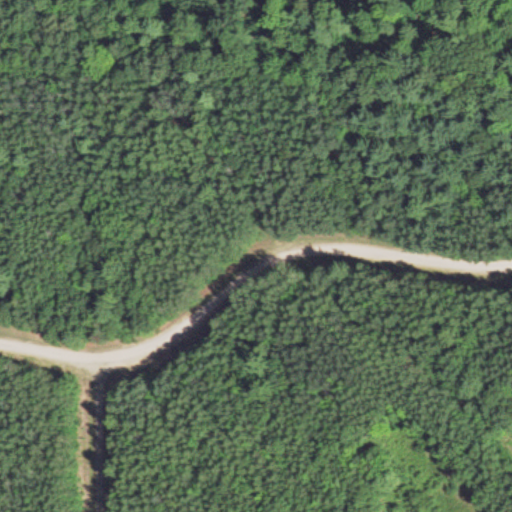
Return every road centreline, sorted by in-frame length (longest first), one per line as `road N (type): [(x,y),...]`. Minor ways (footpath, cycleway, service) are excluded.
road 1 (residential): [(0,344),(93,362),(128,357),(162,341),(243,271),(276,255),(349,250),(447,269),(511,265)]
road 2 (residential): [(93,362),(96,511)]
